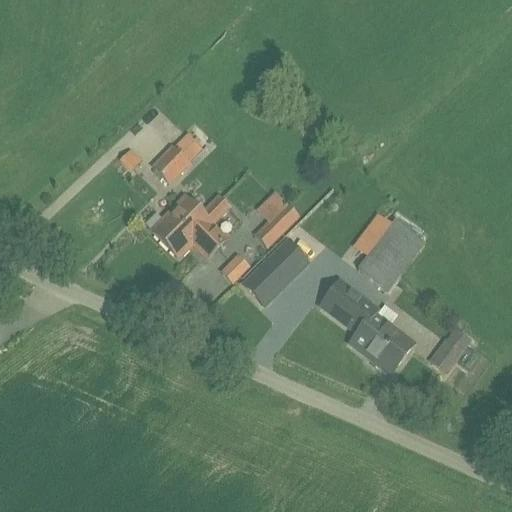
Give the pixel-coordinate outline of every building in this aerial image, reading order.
[(191,140),(177,155),(171,150),(150,171),(169,189),(189,167),(188,166),(203,150),(191,140)] [(274,195),(259,209),(285,235),(299,221),(274,195)] [(178,261),(191,247),(206,261),(225,241),(210,227),(227,210),(217,201),(201,218),(183,201),(151,235),(178,261)] [(385,294),(422,247),(371,207),(334,255),(385,294)] [(263,266),(285,288),(306,268),(284,245),(263,266)] [(223,279),(259,317),(285,292),(261,268),(248,281),(236,267),(223,279)] [(320,310),(356,337),(357,338),(372,318),(373,318),(376,314),(339,286),(320,310)] [(357,338),(356,337),(349,347),(377,367),(375,369),(386,377),(388,375),(391,378),(413,348),(373,318),(372,318),(357,338)] [(445,342),(428,365),(446,378),(463,355),(462,355),(471,343),(454,331),(446,342),(445,342)]
